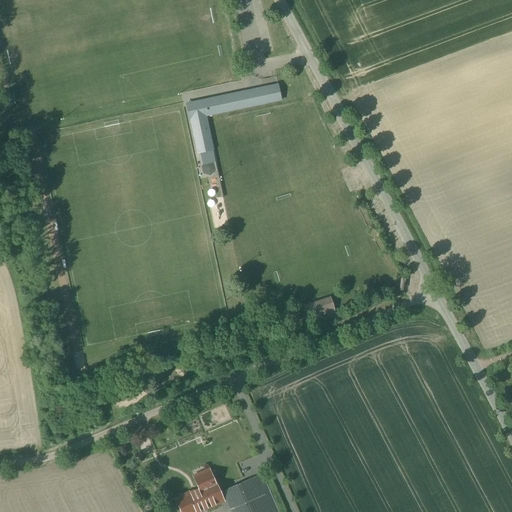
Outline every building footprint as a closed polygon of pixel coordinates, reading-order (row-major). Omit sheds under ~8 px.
[(245,96),(192,108),(200,148),(212,146),(205,116),(281,101),(278,85),(244,92),(245,96)] [(213,165),(207,163),(203,167),(204,173),(210,175),(214,171),(217,170),(215,165),(213,166),(213,165)] [(329,297),(304,306),(306,311),(331,303),(329,297)] [(199,490),(189,495),(188,493),(175,498),(181,511),(197,511),(223,501),(215,483),(214,484),(209,471),(194,478),(199,490)] [(277,511),(262,475),(227,490),(237,511),(277,511)]
